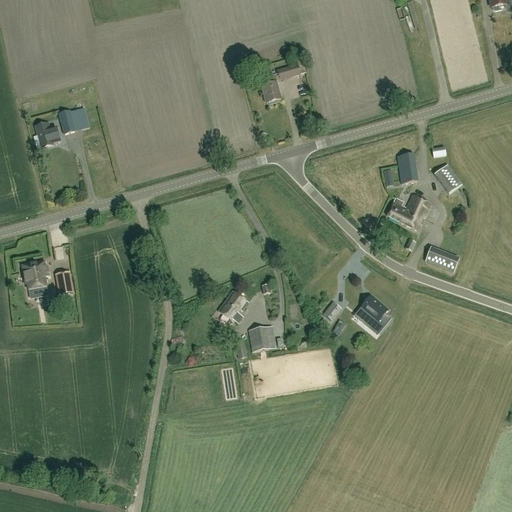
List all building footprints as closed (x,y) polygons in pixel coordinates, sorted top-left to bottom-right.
[(503,7),(506,6),(504,0),(489,0),(492,10),(493,12),(495,14),(502,12),(504,10),(503,7)] [(301,53),(300,50),(292,52),(294,58),(298,57),(298,59),(302,58),(302,56),(301,53)] [(276,83),(300,76),(297,66),(277,72),(278,75),(267,78),(269,85),(261,87),(266,105),(281,101),(276,83)] [(64,136),(76,133),(71,115),(70,112),(59,115),(64,136)] [(53,147),(52,145),(60,143),(56,129),(50,131),(49,124),(36,127),(42,150),(53,147)] [(447,157),(446,148),(433,150),(435,158),(447,157)] [(401,186),(418,183),(414,155),(397,158),(401,186)] [(463,186),(449,166),(435,176),(450,196),(463,186)] [(396,185),(392,174),(386,176),(390,188),(396,185)] [(387,218),(418,234),(432,206),(413,197),(406,212),(401,209),(403,204),(396,200),(387,218)] [(408,249),(414,252),(418,243),(412,240),(408,249)] [(430,248),(429,252),(425,262),(454,274),(460,260),(430,248)] [(49,278),(48,272),(46,272),(44,263),(22,267),(23,275),(25,274),(28,292),(46,289),(45,279),(49,278)] [(59,297),(73,294),(69,274),(56,277),(59,297)] [(242,313),(249,304),(233,293),(218,314),(234,325),(235,323),(239,326),(244,319),(236,314),(238,311),(242,313)] [(378,322),(387,311),(372,300),(363,311),(378,322)] [(332,321),(341,310),(333,303),(324,315),(332,321)] [(337,326),(331,337),(336,340),(343,329),(337,326)] [(252,354),(275,351),(272,328),(249,332),(252,354)] [(381,328),(372,337),(379,344),(388,334),(381,328)] [(239,360),(246,358),(243,343),(236,344),(239,360)]
